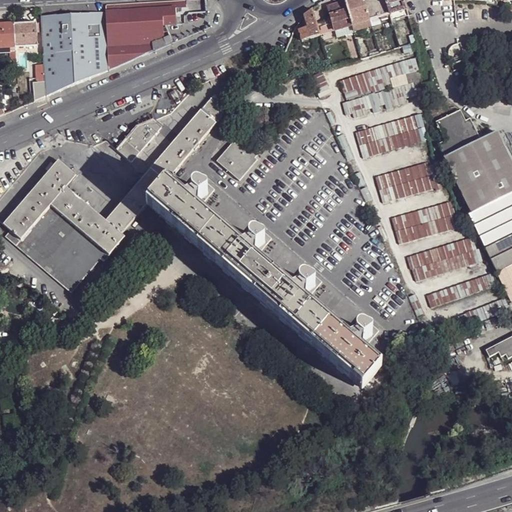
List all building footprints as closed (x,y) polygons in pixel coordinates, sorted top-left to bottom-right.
[(185,0),(175,0),(104,4),(105,12),(162,9),(174,8),(186,7),(185,0)] [(203,0),(191,0),(192,13),(207,12),(203,0)] [(371,20),(365,0),(348,0),(345,1),(346,3),(353,26),(371,20)] [(391,15),(385,0),(365,0),(371,20),(391,15)] [(407,10),(403,0),(385,0),(391,15),(407,10)] [(353,26),(346,3),(329,7),(336,30),(353,26)] [(188,12),(187,7),(186,7),(174,8),(176,24),(184,23),(184,18),(186,18),(188,15),(188,12)] [(162,9),(163,25),(176,24),(174,8),(162,9)] [(109,71),(154,52),(153,39),(163,39),(163,33),(163,25),(162,9),(105,12),(109,71)] [(313,12),(313,9),(304,16),(307,28),(300,31),(303,41),(321,36),(313,12)] [(105,12),(40,15),(43,65),(46,97),(109,71),(105,12)] [(37,46),(36,22),(14,24),(15,47),(37,46)] [(15,47),(14,24),(0,24),(0,48),(2,48),(7,48),(15,47)] [(172,44),(172,38),(163,39),(164,48),(172,44)] [(164,48),(163,39),(153,39),(154,52),(164,48)] [(16,55),(16,51),(8,51),(9,61),(16,61),(16,55)] [(417,57),(341,81),(345,93),(358,89),(420,69),(417,57)] [(46,97),(43,65),(36,66),(38,83),(33,83),(35,101),(46,97)] [(358,89),(360,95),(372,92),(373,95),(416,82),(422,81),(420,69),(358,89)] [(312,77),(321,98),(333,92),(324,72),(312,77)] [(373,95),(344,103),(348,116),(354,114),(356,118),(369,114),(367,110),(394,102),(395,107),(408,103),(407,98),(420,95),(416,82),(373,95)] [(433,97),(432,83),(423,84),(425,97),(433,97)] [(358,89),(345,93),(347,99),(360,95),(358,89)] [(222,117),(219,100),(218,98),(215,97),(212,98),(202,111),(183,132),(104,222),(65,190),(76,177),(58,162),(6,226),(12,230),(25,240),(46,213),(101,259),(105,262),(126,238),(122,234),(147,205),(149,203),(164,185),(167,182),(222,117)] [(77,153),(61,159),(58,162),(76,177),(65,190),(104,222),(183,132),(202,111),(197,108),(192,104),(170,114),(152,122),(160,128),(128,164),(113,152),(133,130),(106,141),(91,148),(77,153)] [(328,113),(333,125),(338,123),(332,111),(328,113)] [(462,113),(437,125),(446,143),(440,146),(474,215),(470,216),(498,273),(507,269),(511,266),(511,166),(497,136),(482,143),(471,122),(467,124),(462,113)] [(421,114),(357,132),(360,146),(425,127),(421,114)] [(133,130),(113,152),(128,164),(160,128),(152,122),(133,130)] [(425,127),(360,146),(364,158),(429,140),(425,127)] [(339,136),(349,161),(356,158),(345,133),(339,136)] [(258,155),(240,139),(237,142),(223,158),(238,171),(234,176),(240,182),(244,176),(241,174),(255,158),(258,155)] [(237,142),(235,140),(220,157),(223,158),(237,142)] [(223,158),(220,157),(216,162),(234,176),(238,171),(223,158)] [(257,160),(255,158),(241,174),(244,176),(257,160)] [(430,162),(377,178),(381,191),(434,176),(435,179),(440,177),(437,165),(431,166),(430,162)] [(356,175),(361,186),(367,183),(362,172),(356,175)] [(215,190),(199,176),(193,184),(195,188),(193,190),(192,194),(193,197),(203,205),(215,190)] [(434,176),(381,191),(384,204),(437,189),(438,192),(444,190),(440,177),(435,179),(434,176)] [(172,187),(167,182),(164,185),(170,190),(183,202),(185,199),(172,187)] [(336,369),(343,375),(361,391),(381,368),(362,352),(355,346),(353,349),(341,338),(343,335),(336,330),(334,333),(322,322),(324,319),(317,313),(315,316),(303,305),(305,303),(298,297),(296,300),(284,289),(286,287),(280,281),(277,284),(265,273),(267,270),(261,264),(258,267),(246,257),(249,254),(243,249),(241,252),(227,240),(229,237),(223,231),(221,234),(208,223),(210,221),(204,215),(202,218),(189,207),(192,204),(185,199),(183,202),(170,190),(164,185),(149,203),(155,208),(168,219),(165,222),(172,227),(174,224),(187,236),(185,238),(191,243),(193,241),(205,252),(203,254),(210,260),(212,257),(226,269),(223,272),(229,276),(231,274),(244,284),(241,287),(248,293),(250,291),(262,301),(260,304),(267,310),(269,307),(281,318),(279,320),(286,326),(288,323),(300,334),(298,337),(305,343),(307,340),(319,350),(317,353),(324,359),(326,356),(338,366),(336,369)] [(363,191),(368,201),(374,198),(369,188),(363,191)] [(452,202),(393,219),(396,232),(456,216),(452,202)] [(155,208),(149,203),(147,205),(153,211),(165,222),(168,219),(155,208)] [(192,204),(189,207),(202,218),(204,215),(192,204)] [(25,240),(12,230),(7,236),(72,292),(101,259),(46,213),(25,240)] [(374,216),(385,240),(389,238),(378,214),(374,216)] [(456,216),(396,232),(400,245),(466,227),(462,214),(456,216)] [(223,231),(210,221),(208,223),(221,234),(223,231)] [(187,236),(174,224),(172,227),(185,238),(187,236)] [(272,240),(255,226),(249,233),(252,238),(250,239),(249,242),(250,245),(260,254),(272,240)] [(229,237),(227,240),(241,252),(243,249),(229,237)] [(475,238),(409,258),(412,270),(414,270),(478,250),(475,238)] [(205,252),(193,241),(191,243),(203,254),(205,252)] [(478,250),(414,270),(418,282),(484,262),(481,249),(478,250)] [(261,264),(249,254),(246,257),(258,267),(261,264)] [(226,269),(212,257),(210,260),(223,272),(226,269)] [(511,278),(507,269),(498,273),(511,300),(511,278)] [(280,281),(267,270),(265,273),(277,284),(280,281)] [(322,283),(306,270),(299,277),(301,281),(299,283),(299,286),(300,289),(309,297),(322,283)] [(244,284),(231,274),(229,276),(241,287),(244,284)] [(493,274),(428,296),(433,308),(497,287),(493,274)] [(298,297),(286,287),(284,289),(296,300),(298,297)] [(262,301),(250,291),(248,293),(260,304),(262,301)] [(413,301),(420,317),(426,314),(418,294),(411,297),(413,301)] [(506,299),(427,330),(432,342),(511,311),(506,299)] [(317,313),(305,303),(303,305),(315,316),(317,313)] [(281,318),(269,307),(267,310),(279,320),(281,318)] [(379,333),(363,318),(357,325),(358,330),(357,332),(356,335),(357,338),(367,347),(379,333)] [(336,330),(324,319),(322,322),(334,333),(336,330)] [(300,334),(288,323),(286,326),(298,337),(300,334)] [(355,346),(343,335),(341,338),(353,349),(355,346)] [(511,357),(511,336),(486,350),(490,357),(499,352),(501,357),(506,355),(508,359),(511,357)] [(319,350),(307,340),(305,343),(317,353),(319,350)] [(338,366),(326,356),(324,359),(336,369),(338,366)] [(13,429),(12,416),(4,417),(5,430),(13,429)] [(17,463),(16,450),(7,451),(9,463),(17,463)]
